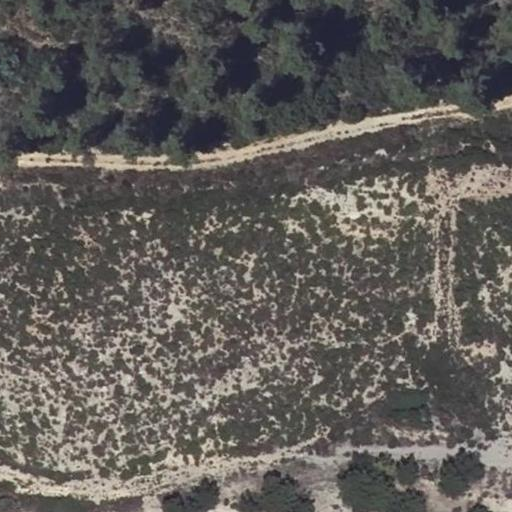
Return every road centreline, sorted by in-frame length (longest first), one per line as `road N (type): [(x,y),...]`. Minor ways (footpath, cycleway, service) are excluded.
road 1 (track): [(0,475),(47,496),(130,490),(339,452),(511,459)]
road 2 (track): [(511,105),(204,154),(0,161)]
